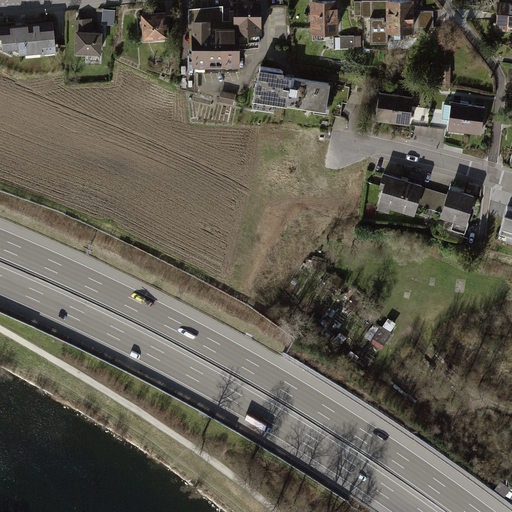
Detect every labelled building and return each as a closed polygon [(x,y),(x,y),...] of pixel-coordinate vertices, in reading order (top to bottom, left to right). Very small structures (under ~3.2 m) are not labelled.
[(230,19),(223,19),(223,24),(235,24),(235,32),(240,32),(240,48),(259,46),(259,37),(260,37),(260,31),(261,31),(260,0),(234,0),(234,10),(230,10),(230,19)] [(338,0),(309,0),(309,32),(338,32),(338,0)] [(362,0),(362,16),(370,16),(370,43),(388,43),(388,31),(389,31),(389,36),(399,36),(399,31),(412,31),(412,3),(411,0),(362,0)] [(189,63),(192,63),(192,64),(194,64),(195,69),(238,69),(238,64),(240,64),(240,48),(240,32),(235,32),(235,24),(223,24),(223,19),(223,4),(189,7),(189,63)] [(511,4),(499,4),(498,25),(511,25),(511,4)] [(115,9),(102,8),(101,23),(114,24),(115,9)] [(169,11),(144,13),(145,39),(171,37),(169,11)] [(432,11),(418,11),(418,26),(432,26),(432,11)] [(91,18),(75,19),(76,28),(73,51),(75,51),(75,54),(87,55),(86,60),(99,61),(100,53),(101,53),(102,30),(93,30),(91,18)] [(0,47),(12,53),(14,49),(21,53),(40,51),(40,53),(59,50),(58,42),(54,42),(53,19),(19,22),(0,24),(0,47)] [(354,35),(340,35),(340,48),(347,48),(347,46),(354,46),(354,36),(354,35)] [(282,69),(258,65),(255,84),(254,84),(251,99),(253,100),(252,106),(271,109),(272,103),(323,111),(328,83),(281,76),(282,69)] [(234,94),(220,90),(218,100),(232,103),(234,94)] [(391,95),(380,93),(376,122),(410,127),(410,124),(413,107),(414,98),(402,97),(391,95)] [(463,104),(451,102),(450,111),(447,129),(447,131),(482,137),(486,107),(463,104)] [(429,127),(431,109),(413,107),(410,124),(429,127)] [(429,127),(447,129),(450,111),(431,109),(429,127)] [(413,213),(414,211),(421,186),(422,184),(405,179),(382,173),(377,187),(381,188),(375,207),(387,211),(389,206),(413,213)] [(445,194),(421,186),(414,211),(440,219),(441,217),(438,216),(445,194)] [(447,187),(445,194),(438,216),(441,217),(453,220),(450,230),(464,235),(469,221),(467,220),(475,196),(462,192),(447,187)] [(511,206),(507,205),(498,232),(506,235),(504,239),(511,241),(511,206)] [(326,272),(329,258),(314,255),(311,268),(326,272)] [(383,347),(399,323),(390,317),(383,327),(377,323),(368,337),(383,347)]
